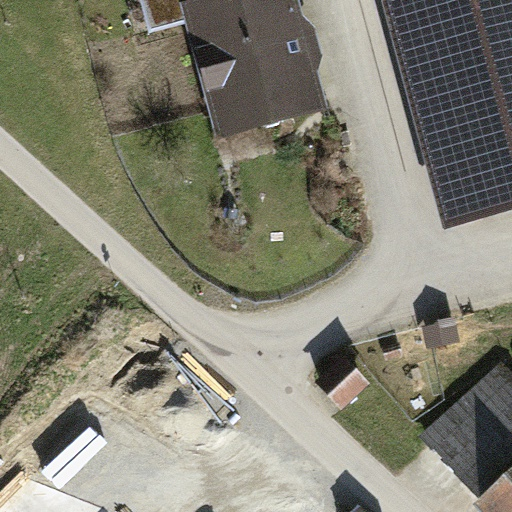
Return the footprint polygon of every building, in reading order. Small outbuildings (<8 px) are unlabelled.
[(185,2),(191,0),(143,0),(152,32),(190,22),(185,2)] [(191,0),(185,2),(190,22),(220,136),(328,107),(299,0),(191,0)] [(511,0),(408,0),(468,223),(511,210),(511,0)] [(457,319),(424,326),(429,349),(461,342),(457,319)] [(346,359),(321,383),(343,406),(368,382),(346,359)] [(511,511),(511,378),(503,369),(425,440),(491,511),(511,511)]
